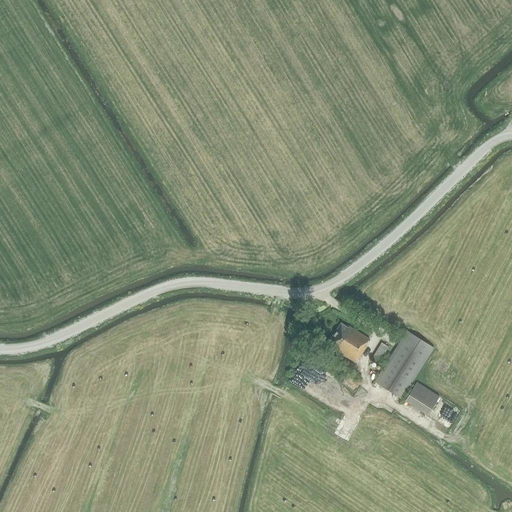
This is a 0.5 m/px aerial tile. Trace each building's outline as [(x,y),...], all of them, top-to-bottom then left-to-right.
[(327,343),(328,343),(327,345),(355,363),(365,347),(364,347),(369,339),(348,326),(348,328),(340,323),(327,343)] [(374,382),(401,399),(433,348),(406,331),(378,376),(374,382)] [(381,343),(370,360),(378,364),(388,347),(381,343)] [(341,364),(349,369),(351,370),(355,365),(345,359),(341,364)] [(404,401),(427,416),(439,396),(416,382),(404,401)] [(339,412),(344,405),(322,391),(317,398),(339,412)] [(446,407),(439,421),(453,427),(460,413),(446,407)]
